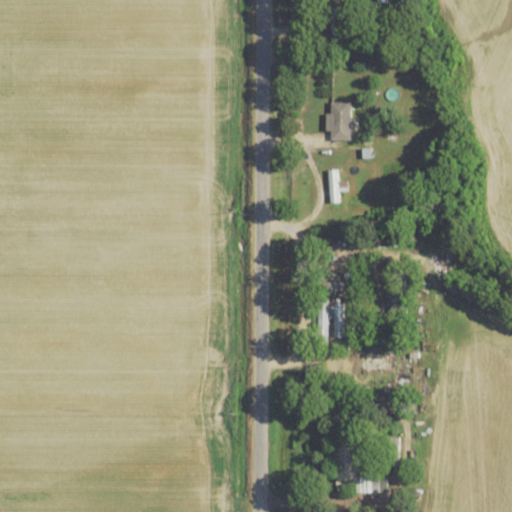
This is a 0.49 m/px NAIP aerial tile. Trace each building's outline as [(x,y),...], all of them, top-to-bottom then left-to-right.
[(378,96),(388,96),(388,56),(378,56),(378,96)] [(351,102),(331,102),(331,131),(351,131),(351,102)] [(330,294),(348,295),(349,283),(331,282),(330,294)] [(404,290),(391,290),(391,310),(404,310),(404,290)] [(365,353),(365,374),(397,374),(397,353),(365,353)] [(334,492),(387,492),(387,473),(366,473),(365,432),(334,432),(334,492)]
